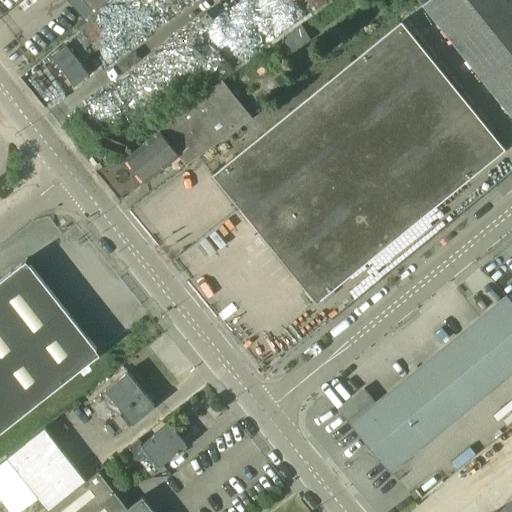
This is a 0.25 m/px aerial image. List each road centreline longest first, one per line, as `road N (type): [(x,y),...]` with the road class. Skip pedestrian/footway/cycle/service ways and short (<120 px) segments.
road 1 (unclassified): [(511,206),(264,414)]
road 2 (unclassified): [(264,414),(69,174)]
road 3 (unclassified): [(345,511),(264,414)]
road 4 (unknown): [(410,511),(511,439)]
